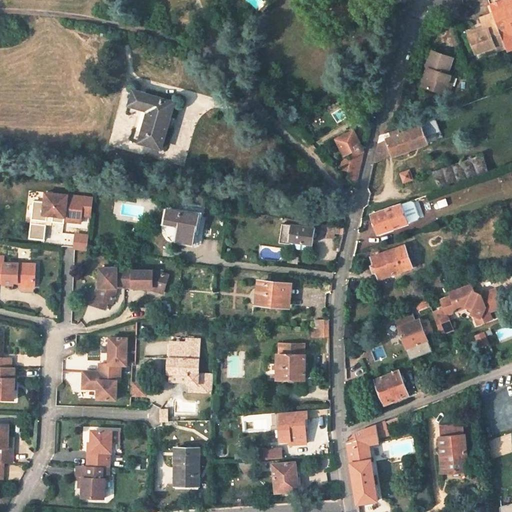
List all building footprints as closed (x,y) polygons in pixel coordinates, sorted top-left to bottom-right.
[(493,8),(508,2),(507,0),(500,0),(491,4),(493,8)] [(511,0),(507,0),(508,2),(493,8),(495,13),(506,42),(507,47),(511,45),(511,0)] [(491,2),(486,4),(491,14),(495,13),(493,8),(491,4),(491,2)] [(469,32),(477,53),(486,50),(496,46),(506,42),(495,13),(491,14),(481,18),(485,26),(469,32)] [(448,74),(454,57),(432,50),(427,67),(428,67),(431,68),(428,75),(426,74),(422,86),(446,94),(452,75),(448,74)] [(446,94),(450,95),(456,76),(452,75),(446,94)] [(161,148),(174,102),(134,90),(130,106),(149,111),(140,142),(161,148)] [(470,102),(472,107),(482,104),(479,98),(470,102)] [(376,103),(369,101),(366,115),(370,115),(373,116),(376,103)] [(425,135),(432,133),(427,118),(380,136),(379,142),(374,162),(428,143),(425,135)] [(355,151),(347,178),(356,181),(362,157),(365,148),(364,148),(364,147),(363,145),(362,144),(360,142),(358,142),(352,130),(336,139),(345,156),(355,151)] [(425,182),(407,189),(410,200),(489,172),(485,160),(483,154),(433,171),(437,183),(426,187),(425,182)] [(485,160),(489,172),(498,169),(494,156),(485,160)] [(412,171),(401,172),(401,182),(412,181),(412,171)] [(69,195),(46,193),(44,215),(58,216),(65,217),(64,221),(80,223),(82,213),(67,211),(69,195)] [(371,214),(378,234),(409,223),(402,203),(371,214)] [(199,215),(169,209),(166,223),(176,225),(179,229),(177,240),(193,244),(199,215)] [(314,243),(316,228),(311,227),(311,224),(305,223),(305,226),(294,224),(294,226),(288,225),(284,225),(281,242),(291,244),(292,240),(314,243)] [(345,228),(330,225),(327,235),(343,238),(345,228)] [(89,250),(90,234),(76,233),(75,250),(89,250)] [(405,245),(371,256),(379,279),(413,267),(405,245)] [(0,283),(3,283),(3,285),(14,285),(14,282),(20,283),(22,286),(34,286),(36,284),(37,264),(4,263),(4,265),(0,264),(0,283)] [(94,298),(112,303),(117,288),(153,288),(164,292),(170,275),(155,270),(118,269),(118,267),(99,267),(99,288),(98,287),(94,298)] [(289,285),(261,282),(259,303),(287,306),(289,285)] [(470,283),(449,291),(451,297),(441,300),(445,311),(447,314),(467,306),(474,309),(472,313),(481,317),(482,321),(489,319),(487,311),(498,308),(500,304),(496,289),(481,294),(473,291),(470,283)] [(94,298),(92,306),(107,309),(109,302),(94,298)] [(442,312),(434,315),(441,334),(453,329),(447,314),(445,311),(442,312)] [(413,313),(396,319),(410,357),(432,348),(420,318),(416,320),(413,313)] [(330,320),(321,319),(321,327),(329,328),(330,320)] [(321,327),(321,336),(329,336),(329,328),(321,327)] [(484,330),(475,334),(479,346),(489,342),(484,330)] [(100,362),(100,371),(121,371),(121,363),(127,363),(127,336),(110,336),(110,362),(100,362)] [(199,373),(200,339),(187,338),(187,342),(171,341),(171,359),(169,359),(169,374),(171,374),(171,376),(188,376),(188,382),(188,384),(191,384),(191,391),(208,391),(208,389),(208,374),(199,373)] [(307,379),(308,354),(305,354),(306,344),(280,343),(280,354),(278,354),(278,379),(307,379)] [(12,359),(2,358),(2,367),(12,368),(12,359)] [(0,398),(14,399),(15,368),(12,368),(2,367),(0,367),(0,398)] [(399,370),(376,379),(386,402),(409,393),(399,370)] [(121,380),(121,371),(100,371),(85,371),(85,379),(84,379),(84,388),(96,388),(96,386),(99,386),(99,388),(99,398),(118,398),(118,380),(121,380)] [(431,379),(416,384),(419,390),(433,385),(431,379)] [(133,397),(149,397),(150,383),(134,382),(133,397)] [(433,385),(419,390),(421,397),(436,391),(433,385)] [(308,445),(308,418),(305,418),(305,413),(283,414),(283,443),(290,443),(291,445),(308,445)] [(388,430),(400,424),(398,415),(386,420),(388,430)] [(378,437),(389,435),(388,430),(386,420),(355,432),(348,443),(358,504),(378,501),(369,444),(379,443),(378,437)] [(14,464),(15,442),(9,442),(9,437),(10,425),(0,424),(0,463),(5,463),(14,464)] [(89,466),(108,466),(108,452),(112,452),(113,452),(113,440),(113,430),(98,430),(93,435),(92,451),(89,450),(89,466)] [(447,472),(468,471),(465,434),(440,436),(441,455),(446,455),(447,472)] [(200,485),(201,449),(176,449),(176,485),(200,485)] [(283,449),(256,450),(256,459),(283,459),(283,449)] [(241,462),(242,472),(257,470),(256,461),(241,462)] [(297,462),(275,464),(277,493),(300,491),(297,462)] [(89,466),(78,465),(78,478),(81,478),(84,478),(84,487),(84,497),(107,498),(107,479),(111,479),(111,467),(108,466),(89,466)] [(511,511),(511,503),(501,506),(501,511),(511,511)]
